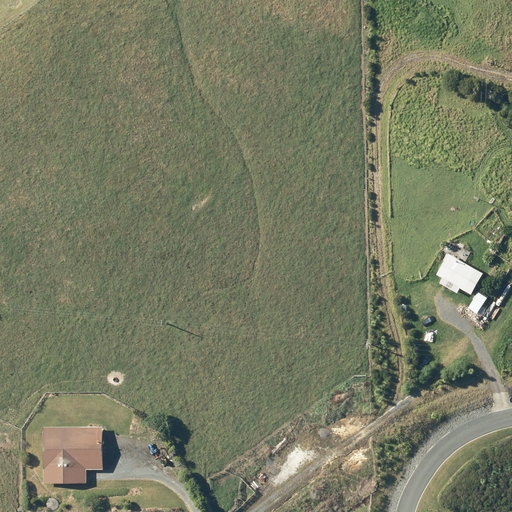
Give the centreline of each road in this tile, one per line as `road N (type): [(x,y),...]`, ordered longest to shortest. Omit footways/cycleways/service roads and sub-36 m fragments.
road 1 (track): [(397,404),(394,329),(380,273),(374,106),(384,79),(413,57),(511,75)]
road 2 (unclassified): [(511,417),(459,434),(431,461),(407,511)]
